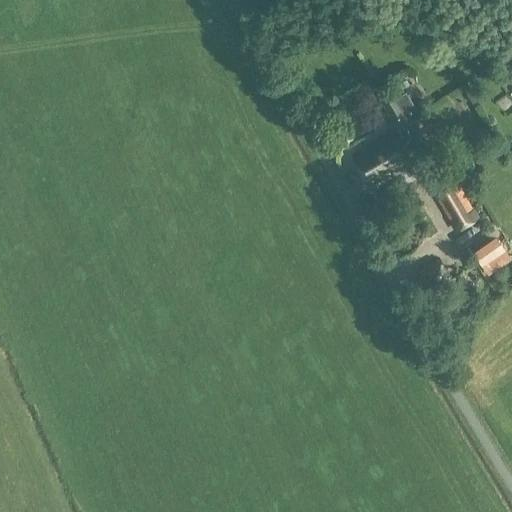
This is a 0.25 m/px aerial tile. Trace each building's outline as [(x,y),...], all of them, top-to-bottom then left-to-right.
[(402,135),(397,138),(401,145),(412,138),(406,127),(422,118),(407,92),(384,105),(402,135)] [(354,158),(369,184),(392,171),(395,177),(413,166),(401,145),(397,138),(396,135),(354,158)] [(433,192),(455,232),(480,218),(458,178),(433,192)] [(489,274),(511,257),(497,235),(473,252),(489,274)] [(418,270),(431,293),(453,281),(439,258),(418,270)]
